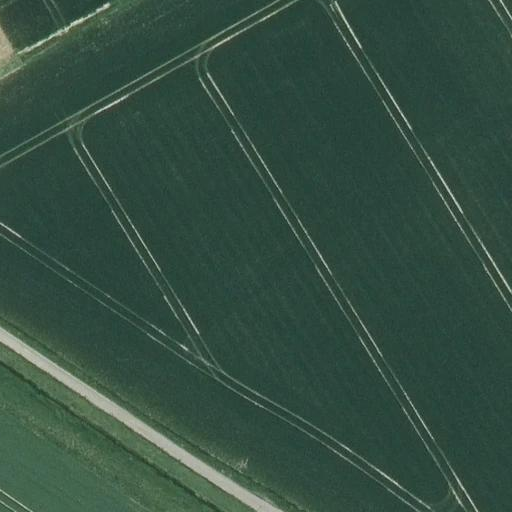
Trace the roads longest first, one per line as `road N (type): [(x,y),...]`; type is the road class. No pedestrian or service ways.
road 1 (track): [(276,511),(0,326)]
road 2 (track): [(0,73),(130,0)]
